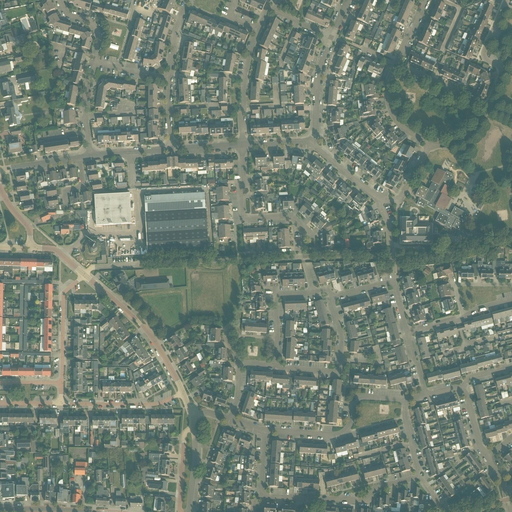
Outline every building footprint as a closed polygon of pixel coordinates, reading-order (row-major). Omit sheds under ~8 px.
[(42,10),(52,5),(52,4),(52,5),(50,2),(43,0),(42,4),(43,7),(43,8),(41,9),(42,10)] [(69,0),(70,1),(68,1),(69,4),(71,3),(72,3),(74,6),(89,11),(92,3),(88,2),(88,0),(85,0),(86,1),(80,0),(69,0)] [(164,5),(172,8),(174,3),(168,0),(166,0),(165,2),(161,0),(161,1),(159,0),(157,0),(157,2),(164,5)] [(253,0),(251,7),(256,9),(260,1),(256,0),(253,0)] [(256,9),(262,12),(266,0),(263,0),(263,3),(260,1),(256,9)] [(406,1),(403,7),(410,10),(411,8),(412,9),(414,5),(406,1)] [(435,8),(443,11),(446,6),(436,2),(435,4),(436,5),(435,8)] [(363,4),(361,8),(369,12),(372,6),(364,3),(364,5),(363,4)] [(91,11),(97,13),(99,6),(93,4),(91,11)] [(46,11),(47,14),(55,10),(52,5),(42,10),(43,11),(44,10),(46,11)] [(97,13),(103,15),(106,5),(105,5),(105,7),(99,6),(97,13)] [(103,13),(109,15),(111,7),(106,5),(103,15),(103,13)] [(158,9),(169,14),(172,8),(164,5),(163,8),(159,6),(158,9)] [(410,10),(403,7),(399,5),(397,10),(401,12),(409,15),(410,12),(410,10)] [(482,10),(491,14),(493,12),(491,11),(492,8),(484,5),(482,10)] [(109,15),(115,16),(117,9),(111,7),(109,15)] [(360,12),(359,14),(367,17),(369,12),(361,8),(360,12)] [(431,12),(441,17),(443,11),(435,8),(434,10),(433,10),(431,12)] [(476,14),(488,19),(489,16),(490,17),(491,14),(482,10),(478,8),(477,12),(476,14)] [(305,19),(310,21),(314,13),(311,12),(312,10),(309,9),(305,19)] [(121,18),(127,20),(129,12),(123,10),(121,18)] [(187,24),(189,25),(191,21),(194,22),(198,14),(192,12),(187,24)] [(310,21),(316,24),(320,14),(317,12),(316,14),(314,13),(310,21)] [(409,15),(401,12),(398,17),(406,21),(407,19),(408,17),(409,15)] [(435,20),(439,22),(441,17),(431,12),(430,15),(432,15),(430,18),(435,20)] [(477,20),(487,25),(488,22),(487,22),(488,19),(476,14),(474,13),(476,14),(475,15),(479,17),(477,20)] [(192,26),(195,27),(197,23),(200,25),(203,17),(198,14),(194,22),(192,26)] [(316,24),(321,26),(325,18),(322,17),(323,15),(320,14),(316,24)] [(358,15),(356,19),(361,21),(364,23),(368,24),(370,19),(367,17),(359,14),(359,16),(358,15)] [(55,15),(48,19),(50,22),(51,24),(59,19),(58,20),(55,15)] [(160,18),(159,21),(170,25),(172,19),(164,16),(163,19),(160,18)] [(198,29),(200,30),(202,26),(205,27),(209,19),(203,17),(200,25),(198,29)] [(406,21),(398,17),(396,23),(394,22),(393,26),(396,27),(398,28),(399,25),(404,27),(406,23),(405,23),(406,21)] [(269,24),(277,28),(279,25),(282,26),(283,24),(272,18),(269,24)] [(321,26),(325,28),(326,27),(327,28),(331,20),(325,18),(321,26)] [(59,19),(51,24),(52,26),(53,28),(54,29),(56,29),(58,30),(59,26),(60,22),(58,20),(59,20),(59,19)] [(203,31),(206,32),(208,28),(211,30),(214,22),(209,19),(205,27),(203,31)] [(135,26),(143,28),(145,22),(137,20),(135,26)] [(475,26),(483,29),(484,27),(486,27),(487,25),(477,20),(475,26)] [(34,21),(29,23),(32,31),(30,31),(31,33),(37,31),(36,26),(34,21)] [(160,28),(168,30),(170,25),(159,21),(158,25),(161,25),(160,28)] [(350,25),(350,26),(350,27),(357,31),(360,25),(351,21),(350,25)] [(424,26),(433,30),(436,25),(428,21),(426,24),(425,24),(424,26)] [(209,33),(211,35),(213,31),(216,32),(220,24),(214,22),(211,30),(209,33)] [(215,35),(214,36),(217,37),(217,36),(220,38),(222,34),(223,32),(225,27),(225,26),(220,24),(216,32),(215,35)] [(224,37),(227,39),(228,35),(232,27),(226,24),(225,26),(225,27),(223,32),(226,34),(224,37)] [(275,33),(276,30),(280,32),(281,29),(277,28),(269,24),(267,30),(275,33)] [(133,31),(142,34),(143,28),(135,26),(134,31),(133,31)] [(396,27),(393,26),(391,29),(393,30),(390,35),(398,39),(399,37),(401,33),(396,31),(398,28),(396,27)] [(423,32),(431,36),(433,30),(424,26),(423,29),(424,29),(423,32)] [(481,35),(482,35),(483,33),(482,32),(483,29),(475,26),(473,31),(481,35)] [(230,40),(232,41),(234,37),(237,29),(232,27),(228,35),(231,36),(230,40)] [(347,32),(355,36),(357,31),(350,27),(349,29),(348,29),(347,32)] [(156,33),(166,36),(168,30),(160,28),(159,30),(157,29),(156,33)] [(83,29),(80,37),(82,40),(89,36),(88,33),(86,30),(83,29)] [(235,42),(238,43),(239,40),(243,32),(237,29),(234,37),(237,38),(235,42)] [(272,39),(272,38),(274,35),(277,37),(278,35),(278,34),(275,33),(267,30),(264,35),(272,39)] [(467,35),(470,36),(478,39),(479,37),(480,37),(481,35),(473,31),(472,30),(472,31),(469,30),(467,35)] [(132,37),(140,40),(142,34),(133,31),(132,37)] [(241,45),(243,46),(248,34),(243,32),(239,40),(242,41),(241,45)] [(345,38),(352,42),(355,36),(347,32),(345,36),(346,37),(345,38)] [(419,37),(430,42),(430,41),(429,41),(431,36),(423,32),(422,35),(420,34),(419,37)] [(157,39),(165,42),(166,36),(156,33),(155,36),(158,37),(157,39)] [(398,39),(390,35),(388,34),(385,40),(396,44),(398,41),(397,40),(398,39)] [(0,52),(3,51),(1,45),(5,44),(10,43),(8,35),(3,36),(4,39),(0,40),(0,52)] [(13,38),(9,39),(10,43),(20,40),(21,44),(27,42),(26,40),(27,39),(26,36),(25,36),(25,35),(13,38)] [(262,41),(270,44),(271,41),(275,43),(276,40),(272,38),(272,39),(264,35),(262,41)] [(467,35),(465,40),(467,41),(477,45),(478,43),(477,42),(478,39),(470,36),(467,35)] [(89,36),(82,40),(83,42),(91,44),(92,41),(90,38),(89,36)] [(132,37),(131,37),(129,43),(139,46),(139,45),(140,42),(138,42),(139,39),(132,37)] [(423,45),(428,47),(429,47),(431,45),(431,42),(430,42),(419,37),(418,39),(420,40),(418,43),(423,45)] [(306,44),(315,47),(316,44),(317,45),(319,42),(307,38),(304,40),(302,43),(306,44)] [(396,44),(385,40),(383,45),(393,49),(394,48),(395,48),(396,44)] [(198,51),(201,52),(201,49),(199,48),(193,47),(194,42),(192,41),(188,41),(188,44),(183,43),(183,46),(185,46),(184,49),(193,51),(198,52),(198,51)] [(267,49),(271,51),(272,48),(273,48),(274,46),(270,44),(262,41),(259,46),(267,50),(267,49)] [(465,46),(473,50),(474,47),(476,48),(477,45),(467,41),(465,46)] [(82,47),(81,48),(86,49),(89,50),(91,44),(83,42),(82,47)] [(129,43),(127,48),(135,51),(135,50),(136,48),(138,49),(139,48),(141,48),(142,46),(139,45),(139,46),(129,43)] [(306,50),(314,53),(315,51),(314,50),(315,47),(306,44),(304,49),(306,50)] [(339,50),(347,54),(349,48),(342,45),(341,47),(340,47),(339,50)] [(378,49),(377,52),(380,54),(386,56),(387,54),(391,56),(393,52),(392,51),(393,49),(383,45),(380,51),(378,49)] [(461,45),(459,50),(463,51),(472,56),(473,53),(472,53),(473,50),(465,46),(461,45)] [(125,54),(136,57),(137,56),(137,55),(137,54),(134,53),(135,51),(127,48),(125,54)] [(306,50),(304,55),(314,59),(315,57),(313,56),(314,53),(306,50)] [(339,57),(344,59),(345,59),(347,54),(339,50),(337,54),(338,55),(337,56),(339,57)] [(415,53),(411,51),(408,58),(411,60),(410,62),(413,64),(413,65),(415,66),(419,57),(414,54),(415,53)] [(464,59),(468,61),(470,58),(471,58),(472,56),(463,51),(461,55),(458,54),(457,55),(464,59)] [(76,60),(84,62),(86,56),(78,54),(76,60)] [(135,61),(136,57),(125,54),(124,60),(132,62),(133,60),(135,61)] [(302,60),(310,64),(311,61),(313,62),(314,59),(304,55),(301,54),(299,59),(302,60)] [(157,66),(158,67),(160,65),(159,64),(159,63),(162,61),(163,57),(155,55),(150,59),(155,66),(155,65),(157,66)] [(442,78),(445,79),(449,69),(443,67),(444,66),(442,65),(445,57),(443,56),(442,60),(440,64),(437,69),(441,71),(440,75),(443,77),(442,78)] [(347,60),(345,59),(344,59),(339,57),(337,61),(338,61),(337,63),(345,66),(347,60)] [(357,67),(362,69),(363,65),(366,66),(369,59),(365,57),(364,59),(361,58),(359,62),(357,67)] [(415,66),(418,67),(418,66),(421,67),(425,59),(419,57),(415,66)] [(144,58),(144,61),(143,66),(152,67),(155,66),(150,59),(144,58)] [(429,70),(432,72),(433,68),(437,69),(440,64),(437,63),(436,62),(437,60),(431,58),(430,61),(426,71),(428,72),(429,70)] [(300,66),(310,70),(311,67),(309,67),(310,64),(302,61),(302,60),(299,59),(298,59),(296,64),(300,66)] [(367,71),(372,74),(376,65),(373,63),(374,61),(369,59),(366,66),(369,67),(367,71)] [(423,70),(426,71),(430,61),(425,59),(421,67),(424,68),(423,70)] [(183,66),(196,69),(196,68),(193,68),(194,65),(192,65),(192,62),(182,60),(182,63),(183,64),(183,66)] [(9,62),(0,64),(0,74),(11,71),(9,62)] [(334,68),(342,72),(345,66),(337,63),(337,65),(336,64),(334,68)] [(301,73),(306,75),(307,72),(309,72),(310,70),(300,66),(296,64),(296,65),(296,68),(295,71),(298,72),(298,71),(301,73)] [(377,75),(380,77),(381,73),(384,66),(380,64),(379,66),(376,65),(372,74),(377,76),(377,75)] [(465,76),(467,77),(468,73),(472,75),(476,65),(473,64),(473,66),(470,64),(468,69),(466,73),(465,76)] [(81,74),(81,73),(83,68),(82,68),(75,65),(73,71),(75,72),(81,74)] [(476,78),(477,78),(481,69),(478,68),(478,67),(476,65),(472,75),(477,77),(476,78)] [(184,76),(193,77),(194,72),(195,72),(196,69),(183,66),(182,69),(181,69),(180,72),(185,73),(184,76)] [(14,69),(13,70),(13,71),(15,76),(20,75),(20,74),(21,74),(20,68),(14,69)] [(332,74),(340,77),(342,72),(334,68),(332,72),(333,72),(332,74)] [(445,79),(447,80),(448,79),(450,80),(454,72),(449,69),(445,79)] [(477,78),(478,78),(486,74),(485,71),(481,70),(481,69),(477,78)] [(453,83),(455,84),(459,74),(454,72),(450,80),(453,81),(453,83)] [(34,73),(17,77),(19,85),(36,82),(34,73)] [(455,84),(457,85),(458,83),(461,85),(465,76),(459,74),(455,84)] [(343,77),(342,81),(346,82),(351,83),(352,83),(353,76),(351,75),(350,75),(349,78),(343,77)] [(177,84),(177,87),(188,86),(191,86),(191,80),(192,80),(193,77),(184,76),(183,80),(177,79),(176,81),(177,81),(178,84),(177,84)] [(72,83),(79,86),(81,80),(73,77),(72,83)] [(106,82),(104,83),(109,90),(111,88),(112,80),(108,80),(106,81),(106,82)] [(365,87),(365,92),(375,91),(374,87),(377,87),(376,82),(369,83),(369,86),(365,87)] [(9,97),(14,96),(13,86),(10,86),(9,83),(1,84),(4,98),(9,97)] [(99,87),(98,90),(106,91),(109,90),(104,83),(102,85),(99,87)] [(478,91),(487,95),(488,92),(487,92),(488,89),(480,85),(479,85),(480,85),(478,89),(478,91)] [(152,109),(157,109),(157,106),(158,105),(160,105),(160,102),(158,102),(157,101),(157,94),(158,93),(160,93),(160,90),(158,90),(157,89),(157,86),(149,86),(148,109),(152,109)] [(366,97),(366,100),(371,100),(373,99),(378,99),(377,94),(375,94),(375,91),(365,92),(364,92),(364,96),(365,97),(366,97)] [(472,94),(484,99),(485,97),(486,97),(487,95),(478,91),(476,94),(473,92),(472,94)] [(28,98),(13,101),(14,106),(14,107),(18,106),(22,105),(21,103),(29,102),(28,99),(28,98)] [(360,109),(372,108),(371,104),(374,104),(373,99),(371,100),(366,100),(359,101),(360,109)] [(8,115),(5,116),(5,117),(6,117),(6,119),(5,119),(5,121),(9,120),(10,127),(15,126),(17,126),(16,120),(20,120),(22,116),(22,115),(19,113),(15,113),(14,108),(12,108),(11,108),(8,109),(7,109),(8,115)] [(358,110),(360,117),(363,117),(368,117),(375,116),(374,111),(372,111),(372,108),(360,109),(358,110)] [(329,115),(329,119),(340,118),(340,114),(342,114),(342,110),(337,110),(328,110),(328,114),(328,115),(329,115)] [(328,122),(328,127),(335,127),(335,124),(340,124),(340,121),(343,121),(343,118),(340,118),(329,119),(329,122),(328,122)] [(370,129),(373,133),(381,127),(378,124),(380,122),(377,119),(374,121),(373,120),(367,123),(370,129)] [(336,128),(329,130),(330,135),(332,134),(334,137),(343,134),(345,133),(349,131),(348,129),(344,126),(336,129),(336,128)] [(385,128),(384,128),(382,126),(381,127),(373,133),(377,137),(375,138),(377,140),(380,138),(383,136),(386,133),(388,132),(385,128)] [(392,128),(388,132),(386,133),(383,136),(387,141),(384,143),(386,144),(388,142),(395,136),(393,134),(395,132),(392,128)] [(332,141),(334,146),(341,144),(344,143),(347,140),(346,139),(345,138),(344,139),(343,134),(334,137),(335,140),(332,141)] [(10,146),(10,149),(10,150),(22,148),(21,143),(19,143),(17,136),(13,136),(14,140),(8,141),(9,147),(10,146)] [(390,149),(392,150),(397,146),(402,141),(399,138),(398,139),(395,136),(388,142),(391,146),(390,147),(390,149)] [(341,152),(344,154),(350,147),(353,143),(350,141),(348,144),(346,143),(343,147),(341,145),(336,151),(340,154),(341,152)] [(345,158),(349,161),(357,152),(359,149),(353,144),(353,143),(350,147),(344,154),(347,156),(345,158)] [(404,151),(412,155),(414,152),(416,153),(418,149),(416,148),(417,146),(413,144),(412,146),(410,148),(406,146),(404,151)] [(354,162),(357,164),(363,157),(365,154),(359,149),(357,152),(349,161),(353,164),(354,162)] [(400,158),(410,164),(413,160),(411,159),(412,155),(404,151),(401,155),(402,155),(400,158)] [(270,163),(270,170),(274,170),(274,169),(279,169),(279,166),(278,155),(273,156),(273,163),(270,163)] [(285,165),(285,169),(288,169),(288,162),(284,163),(284,155),(278,155),(279,166),(285,165)] [(292,169),(296,169),(297,165),(298,155),(293,155),(292,162),(288,162),(288,169),(292,169)] [(297,165),(301,166),(301,170),(304,172),(304,171),(308,163),(305,161),(304,164),(303,164),(304,156),(298,155),(297,165)] [(266,156),(260,156),(261,166),(261,168),(270,168),(270,163),(268,164),(268,161),(267,160),(266,160),(266,156)] [(358,168),(362,171),(367,166),(369,162),(363,157),(357,164),(360,167),(358,168)] [(396,165),(404,170),(406,167),(408,168),(410,164),(400,158),(399,161),(395,159),(393,163),(392,163),(396,165)] [(177,159),(167,159),(167,163),(168,170),(178,169),(178,162),(177,159)] [(201,160),(197,160),(197,169),(198,172),(199,172),(206,171),(206,161),(203,162),(203,161),(201,161),(201,160)] [(304,171),(311,176),(320,165),(316,161),(313,165),(309,162),(308,163),(304,171)] [(87,165),(88,171),(90,170),(97,169),(97,167),(96,162),(89,164),(89,165),(87,165)] [(367,173),(370,175),(376,167),(369,162),(367,166),(362,171),(365,174),(367,173)] [(320,165),(311,176),(317,182),(318,181),(324,174),(321,172),(324,168),(320,165)] [(396,175),(403,178),(405,174),(403,173),(404,170),(396,165),(393,170),(394,170),(392,172),(396,175)] [(371,179),(375,182),(379,176),(383,171),(381,169),(380,171),(376,167),(370,175),(373,177),(371,179)] [(122,168),(111,168),(112,172),(115,172),(115,178),(114,178),(124,178),(125,178),(124,172),(122,172),(122,168)] [(66,173),(67,180),(70,179),(77,178),(75,169),(70,170),(70,172),(66,173)] [(90,175),(88,175),(89,181),(93,180),(99,179),(98,173),(98,172),(97,172),(97,169),(90,170),(90,175)] [(420,186),(415,196),(418,198),(419,198),(420,198),(418,201),(418,202),(417,203),(416,205),(420,207),(421,207),(423,208),(425,205),(427,206),(427,207),(433,210),(434,210),(439,213),(435,222),(444,227),(445,226),(451,230),(452,227),(459,231),(463,224),(462,224),(463,222),(464,222),(468,215),(454,208),(451,214),(445,211),(451,199),(447,197),(451,189),(450,188),(451,186),(448,185),(453,175),(446,172),(445,174),(439,170),(437,169),(435,173),(435,174),(433,178),(431,182),(432,183),(428,190),(423,188),(420,186)] [(56,174),(57,181),(60,181),(67,180),(66,173),(65,170),(60,171),(60,173),(56,174)] [(47,183),(48,185),(51,185),(51,182),(57,181),(56,174),(56,172),(50,173),(50,175),(46,176),(47,183)] [(386,179),(397,184),(398,181),(400,182),(403,178),(396,175),(392,172),(391,175),(389,178),(387,177),(386,179)] [(18,182),(25,181),(26,180),(26,178),(25,173),(18,175),(18,176),(16,176),(17,182),(18,182)] [(321,183),(325,187),(334,176),(330,173),(326,177),(324,174),(318,181),(321,183)] [(41,176),(36,177),(37,182),(37,184),(37,186),(40,186),(40,184),(47,183),(46,176),(46,174),(40,174),(41,176)] [(328,192),(330,195),(338,186),(335,184),(338,180),(334,176),(325,187),(330,190),(328,192)] [(259,181),(255,181),(255,187),(267,186),(267,181),(266,181),(266,180),(269,180),(269,177),(266,177),(262,177),(261,177),(261,181),(259,181)] [(117,188),(117,190),(126,189),(125,188),(127,188),(126,182),(124,182),(124,178),(114,178),(114,182),(117,182),(117,185),(116,185),(115,185),(115,187),(116,188),(117,188)] [(92,185),(93,190),(102,189),(101,182),(101,179),(99,179),(93,180),(94,184),(92,185)] [(384,187),(395,193),(397,189),(395,188),(397,184),(386,179),(385,181),(387,182),(384,187)] [(17,192),(21,191),(28,190),(26,190),(25,184),(25,181),(18,182),(18,186),(16,186),(17,192)] [(210,192),(210,194),(227,193),(227,192),(228,192),(228,188),(227,185),(222,185),(222,188),(216,188),(216,191),(213,191),(213,192),(210,192)] [(340,197),(348,188),(343,185),(340,188),(338,186),(330,195),(333,197),(336,193),(340,197)] [(259,192),(259,195),(267,195),(267,191),(268,191),(267,186),(255,187),(255,192),(259,192)] [(340,197),(340,198),(344,201),(343,202),(346,204),(347,202),(351,198),(349,196),(352,192),(348,188),(340,197)] [(48,201),(55,199),(54,195),(57,195),(56,189),(44,191),(45,194),(47,194),(47,197),(46,198),(46,201),(48,201)] [(22,196),(20,196),(21,201),(25,201),(30,200),(29,195),(29,193),(28,190),(21,191),(22,196)] [(81,204),(82,211),(85,210),(84,204),(83,204),(83,203),(84,203),(90,202),(90,197),(92,197),(92,193),(89,193),(83,193),(84,196),(79,196),(81,204)] [(145,210),(143,210),(144,220),(146,220),(148,254),(208,251),(206,211),(151,214),(151,213),(152,213),(205,210),(204,193),(144,197),(145,210)] [(217,195),(217,201),(229,201),(229,197),(227,197),(227,193),(210,194),(210,195),(217,195)] [(69,198),(70,205),(81,204),(79,196),(79,194),(74,195),(74,197),(69,198)] [(94,196),(96,226),(131,224),(130,194),(94,196)] [(256,199),(256,205),(268,204),(268,198),(267,198),(267,195),(259,195),(260,199),(256,199)] [(351,198),(347,202),(350,205),(348,207),(352,210),(354,208),(363,198),(358,195),(354,200),(351,198)] [(282,196),(279,196),(279,198),(279,200),(279,203),(279,204),(283,204),(283,210),(288,210),(288,197),(288,196),(282,196)] [(359,211),(362,213),(367,209),(364,206),(367,202),(363,198),(354,208),(359,211)] [(55,199),(48,201),(49,207),(50,207),(50,210),(56,209),(56,211),(61,211),(64,211),(64,210),(64,205),(61,205),(60,206),(56,206),(56,205),(58,205),(57,199),(55,199)] [(23,206),(24,211),(29,210),(34,210),(33,203),(32,203),(32,200),(25,201),(25,205),(23,206)] [(299,212),(303,216),(309,208),(312,205),(308,202),(307,201),(304,200),(301,206),(303,207),(299,212)] [(262,210),(262,213),(268,212),(268,207),(268,204),(256,205),(256,210),(262,210)] [(311,206),(303,216),(307,219),(311,215),(313,217),(319,210),(320,210),(317,207),(316,209),(312,205),(311,206)] [(362,213),(361,214),(364,222),(366,221),(376,216),(374,211),(369,213),(367,209),(362,213)] [(312,223),(316,227),(322,220),(324,218),(320,214),(322,212),(319,210),(313,217),(315,219),(312,223)] [(40,217),(43,223),(47,221),(50,219),(48,215),(55,215),(55,212),(47,212),(43,214),(43,216),(40,217)] [(368,226),(370,230),(376,229),(374,224),(378,222),(376,216),(366,221),(368,226)] [(401,231),(401,236),(402,236),(402,241),(401,243),(402,243),(409,243),(409,242),(423,242),(423,243),(431,243),(431,225),(417,225),(417,219),(409,219),(402,219),(402,228),(402,231),(401,231)] [(316,227),(320,231),(324,227),(325,228),(327,231),(332,228),(330,225),(327,222),(326,223),(322,220),(316,227)] [(74,227),(79,227),(79,224),(63,225),(63,228),(62,228),(62,227),(55,227),(55,232),(61,232),(61,235),(69,235),(69,228),(74,228),(74,227)] [(320,237),(321,242),(330,242),(334,242),(333,236),(332,236),(332,233),(332,232),(333,231),(332,228),(327,231),(324,232),(326,235),(324,235),(324,237),(320,237)] [(367,236),(367,239),(370,239),(381,238),(381,233),(376,233),(376,229),(370,230),(365,231),(367,236)] [(366,244),(367,249),(370,249),(370,248),(377,248),(377,244),(382,244),(381,238),(370,239),(370,243),(368,243),(366,244)] [(330,242),(321,242),(321,248),(326,248),(327,251),(333,250),(333,247),(333,245),(330,245),(330,242)] [(97,259),(97,264),(106,263),(105,244),(101,244),(102,259),(97,259)] [(12,270),(13,260),(5,259),(4,269),(4,273),(8,273),(8,270),(12,270)] [(37,261),(29,260),(28,268),(28,270),(32,270),(32,268),(36,268),(37,261)] [(36,268),(36,272),(44,272),(44,268),(45,261),(37,261),(36,268)] [(44,272),(53,272),(53,268),(53,261),(45,261),(44,268),(44,272)] [(487,270),(487,268),(482,268),(482,262),(478,262),(478,265),(478,272),(481,272),(481,279),(487,279),(487,270)] [(487,270),(487,279),(493,279),(493,274),(493,272),(496,272),(496,266),(496,262),(492,262),(492,266),(492,270),(487,270)] [(467,279),(473,279),(473,275),(478,275),(478,272),(478,265),(472,265),(471,268),(471,270),(467,270),(467,279)] [(499,279),(505,279),(505,270),(505,266),(496,266),(496,272),(499,273),(499,279)] [(366,268),(369,281),(375,280),(374,277),(377,276),(375,267),(372,268),(371,267),(368,268),(366,268)] [(444,268),(436,270),(437,274),(438,279),(446,277),(445,274),(447,274),(452,273),(451,267),(444,268)] [(464,280),(466,280),(466,279),(467,279),(467,270),(467,267),(461,267),(461,269),(458,269),(458,270),(458,275),(461,275),(461,279),(463,279),(464,280)] [(327,270),(330,282),(336,280),(336,279),(338,279),(337,273),(336,271),(335,268),(327,270)] [(352,268),(344,270),(344,271),(345,274),(348,283),(353,282),(352,280),(352,279),(355,279),(354,274),(353,272),(352,268)] [(361,269),(364,282),(369,281),(366,268),(365,268),(364,268),(362,269),(361,269)] [(356,271),(353,272),(354,274),(355,279),(357,278),(359,284),(364,282),(361,269),(356,271)] [(265,274),(263,274),(263,281),(266,281),(266,283),(272,283),(271,274),(271,270),(269,270),(270,274),(265,274)] [(271,274),(272,283),(277,283),(277,282),(280,282),(279,273),(279,274),(279,270),(271,270),(271,274)] [(323,270),(322,270),(325,283),(330,282),(328,272),(324,273),(324,271),(323,270)] [(340,277),(342,284),(348,283),(345,274),(344,271),(342,271),(343,274),(340,275),(339,270),(336,271),(337,273),(338,279),(338,278),(340,277)] [(282,282),(282,287),(288,287),(287,274),(285,274),(286,278),(282,278),(282,273),(279,273),(280,282),(282,282)] [(298,273),(299,287),(304,286),(304,283),(307,283),(304,273),(298,273)] [(115,279),(113,280),(116,284),(115,285),(117,288),(118,287),(126,283),(123,278),(125,277),(124,274),(118,277),(117,278),(117,277),(115,278),(115,279)] [(401,280),(402,285),(411,283),(410,280),(414,279),(413,274),(404,276),(404,279),(401,280)] [(168,280),(155,281),(155,289),(169,288),(168,280)] [(155,281),(136,283),(136,291),(141,291),(141,290),(155,289),(155,281)] [(408,290),(409,292),(416,290),(415,287),(414,282),(411,283),(402,285),(404,291),(408,290)] [(118,287),(117,288),(119,291),(120,291),(122,295),(124,294),(127,293),(126,292),(132,288),(131,285),(128,287),(126,283),(118,287)] [(257,283),(250,284),(250,289),(251,289),(251,292),(251,293),(251,296),(254,296),(260,296),(260,293),(260,287),(257,287),(257,283)] [(20,294),(23,294),(24,285),(20,285),(20,291),(13,290),(13,293),(20,293),(20,294)] [(28,294),(30,294),(30,287),(37,287),(37,286),(25,285),(25,294),(28,294)] [(43,286),(43,289),(45,289),(45,294),(52,294),(52,286),(47,286),(45,286),(43,286)] [(440,293),(441,298),(451,296),(449,291),(448,292),(446,286),(439,288),(440,293)] [(406,296),(407,302),(416,299),(419,298),(418,295),(418,291),(416,292),(416,290),(409,292),(408,292),(409,295),(406,296)] [(45,302),(52,302),(52,294),(45,294),(40,294),(40,302),(45,302)] [(256,303),(256,304),(265,303),(265,298),(263,298),(263,295),(260,296),(254,296),(251,296),(251,298),(254,298),(256,298),(256,300),(256,303)] [(412,306),(412,309),(416,308),(418,308),(418,306),(421,306),(420,302),(417,303),(416,299),(407,302),(409,307),(412,306)] [(442,310),(443,314),(445,313),(453,311),(452,307),(453,307),(452,300),(447,301),(442,302),(440,303),(442,310)] [(99,311),(100,312),(105,308),(100,303),(99,304),(98,304),(98,302),(92,302),(92,311),(98,311),(99,311)] [(256,304),(252,304),(252,309),(256,309),(256,312),(264,311),(264,309),(266,309),(265,303),(256,304)] [(411,313),(413,318),(425,315),(423,306),(418,308),(416,308),(417,311),(411,313)] [(494,321),(495,325),(498,325),(497,320),(500,320),(497,311),(491,313),(494,321)] [(490,314),(485,316),(487,325),(488,328),(493,326),(490,314)] [(413,318),(414,324),(427,321),(425,315),(413,318)] [(0,326),(2,327),(8,327),(9,319),(0,318),(0,326)] [(100,332),(104,330),(103,329),(107,326),(110,330),(109,331),(111,328),(120,322),(116,318),(109,323),(110,323),(108,324),(107,322),(100,327),(100,332)] [(250,332),(251,323),(251,321),(242,320),(242,324),(245,324),(244,332),(250,332)] [(109,331),(111,332),(114,330),(116,332),(123,327),(120,322),(111,328),(109,331)] [(465,330),(465,331),(471,330),(469,322),(463,324),(464,327),(462,327),(463,330),(465,330)] [(204,326),(204,329),(206,329),(206,332),(207,334),(207,336),(208,336),(220,337),(220,330),(215,330),(211,330),(210,330),(211,326),(204,326)] [(114,338),(116,340),(118,338),(126,332),(123,327),(116,332),(113,334),(114,334),(112,335),(114,337),(114,338)] [(451,328),(453,336),(458,334),(457,332),(459,331),(458,328),(456,329),(456,327),(451,328)] [(44,336),(51,336),(52,328),(44,328),(40,328),(40,336),(44,336)] [(116,346),(119,349),(122,346),(124,344),(125,344),(123,341),(130,336),(126,332),(118,338),(116,340),(117,342),(118,344),(116,346)] [(173,347),(175,350),(179,348),(184,345),(181,340),(180,341),(179,341),(176,336),(178,335),(176,332),(168,337),(170,340),(167,341),(171,348),(173,347)] [(206,345),(214,346),(214,343),(219,343),(220,337),(208,336),(207,342),(207,344),(206,344),(206,345)] [(124,344),(122,346),(124,349),(125,349),(128,353),(131,350),(132,349),(139,344),(136,339),(131,343),(129,341),(126,343),(125,344),(124,344)] [(100,352),(104,352),(104,349),(104,348),(110,343),(107,340),(104,343),(100,347),(100,352)] [(131,350),(128,353),(130,355),(134,352),(136,354),(143,349),(139,344),(132,349),(131,350)] [(208,345),(207,349),(209,349),(213,349),(213,355),(217,355),(226,356),(227,350),(222,349),(218,349),(214,349),(214,346),(208,345)] [(180,350),(175,352),(178,356),(179,358),(178,358),(180,362),(184,360),(188,358),(182,348),(180,350)] [(136,354),(139,359),(146,354),(143,349),(136,354)] [(74,352),(74,358),(76,358),(76,360),(82,360),(87,360),(87,355),(82,355),(82,352),(74,352)] [(144,362),(146,365),(151,362),(149,359),(149,358),(146,354),(139,359),(137,360),(136,361),(137,363),(141,361),(142,363),(144,362)] [(214,365),(220,365),(221,362),(226,363),(226,356),(217,355),(217,359),(216,359),(214,360),(214,361),(213,361),(213,362),(210,362),(209,362),(209,365),(210,365),(213,365),(214,365)] [(182,367),(187,376),(191,373),(194,372),(189,363),(186,365),(182,367)] [(10,377),(18,377),(18,366),(18,367),(10,367),(10,369),(10,377)] [(18,366),(18,377),(26,377),(26,370),(23,370),(23,366),(18,366)] [(34,369),(34,377),(42,377),(42,369),(42,366),(34,366),(34,369)] [(42,369),(42,377),(50,377),(50,370),(50,366),(42,366),(42,369)] [(191,382),(195,389),(202,384),(200,381),(205,378),(203,375),(205,373),(203,370),(197,373),(199,377),(191,382)] [(151,374),(157,384),(162,381),(156,371),(151,374)] [(148,380),(152,387),(157,384),(151,374),(146,377),(148,380)] [(220,380),(210,379),(211,381),(218,384),(227,385),(227,382),(232,382),(232,376),(223,375),(223,381),(220,381),(220,380)] [(353,378),(350,378),(350,383),(353,383),(353,384),(358,384),(359,375),(356,375),(356,376),(354,376),(353,378)] [(146,381),(143,382),(147,390),(152,387),(148,380),(146,377),(144,378),(146,381)] [(282,389),(290,389),(291,385),(291,381),(291,379),(288,378),(288,377),(283,377),(282,386),(282,389)] [(294,381),(291,381),(291,385),(290,389),(290,391),(295,392),(295,389),(299,389),(299,387),(300,378),(294,378),(294,381)] [(310,390),(318,390),(319,382),(316,381),(316,379),(311,379),(310,388),(310,390)] [(140,384),(136,386),(136,388),(139,393),(142,392),(142,393),(147,390),(143,382),(141,380),(139,381),(140,384)] [(103,393),(109,393),(109,384),(100,384),(100,391),(103,391),(103,393)] [(126,393),(132,393),(132,391),(135,391),(133,384),(126,384),(126,393)] [(74,398),(77,398),(77,394),(79,394),(79,393),(88,393),(88,387),(87,387),(82,387),(74,387),(74,389),(73,390),(73,392),(74,392),(74,393),(74,394),(74,398)] [(202,388),(198,390),(200,394),(200,393),(202,396),(203,397),(202,400),(204,401),(209,403),(210,400),(211,397),(212,394),(205,391),(206,391),(203,387),(202,388)] [(214,404),(224,408),(227,399),(217,396),(214,404)] [(254,406),(256,407),(258,402),(254,400),(247,398),(245,403),(254,406)] [(452,399),(450,399),(452,409),(453,412),(459,410),(458,408),(456,400),(452,401),(452,399)] [(250,416),(253,417),(254,414),(251,414),(250,413),(251,410),(243,408),(241,413),(250,416)] [(479,414),(481,419),(488,417),(491,417),(489,411),(479,414)] [(60,430),(69,430),(69,426),(69,418),(66,418),(66,417),(63,417),(63,418),(63,420),(60,420),(60,430)] [(81,432),(83,433),(83,429),(88,429),(89,420),(86,420),(86,418),(81,418),(81,426),(81,432)] [(90,426),(98,427),(98,418),(92,418),(92,422),(90,422),(90,426)] [(391,424),(393,435),(399,433),(397,425),(393,426),(392,423),(391,424)] [(380,427),(383,437),(388,436),(386,428),(383,428),(382,426),(380,427)] [(495,429),(489,430),(491,438),(496,437),(497,436),(497,435),(496,435),(495,429)] [(220,435),(218,442),(221,443),(226,445),(227,442),(230,432),(225,430),(223,436),(220,435)] [(365,432),(368,442),(373,441),(371,433),(367,434),(367,431),(365,432)] [(0,441),(7,441),(7,438),(8,438),(7,435),(8,435),(9,435),(9,432),(0,432),(0,441)] [(227,442),(232,444),(236,434),(230,432),(227,442)] [(231,455),(234,456),(238,445),(243,447),(246,437),(241,435),(239,442),(236,441),(235,445),(234,447),(233,451),(231,455)] [(419,443),(419,445),(429,442),(432,441),(431,436),(430,436),(420,439),(421,442),(419,443)] [(243,447),(248,449),(252,439),(246,437),(243,447)] [(349,438),(352,449),(357,448),(355,439),(351,440),(351,438),(349,438)] [(31,453),(36,453),(36,440),(30,441),(30,440),(17,441),(17,449),(31,448),(31,453)] [(339,442),(341,453),(347,451),(346,450),(346,451),(344,443),(341,444),(340,441),(339,442)] [(164,453),(171,454),(172,446),(160,444),(159,449),(164,449),(164,453)] [(424,455),(424,457),(434,454),(433,449),(425,451),(426,454),(424,455)] [(503,459),(506,464),(511,459),(511,456),(511,455),(511,454),(511,453),(511,452),(510,450),(505,454),(507,456),(503,459)] [(0,460),(1,461),(7,461),(7,456),(10,456),(14,456),(14,455),(14,452),(4,452),(0,451),(0,460)] [(214,452),(212,457),(222,460),(225,461),(226,458),(227,456),(228,454),(226,453),(223,452),(222,452),(221,451),(220,454),(218,453),(214,452)] [(464,458),(467,462),(475,456),(474,455),(472,456),(470,453),(464,458)] [(397,457),(399,462),(407,460),(406,456),(409,456),(408,454),(397,457)] [(244,465),(254,466),(255,460),(255,457),(251,457),(243,457),(241,456),(241,459),(240,465),(241,465),(244,465)] [(467,462),(470,467),(477,462),(474,459),(476,458),(475,456),(467,462)] [(210,462),(220,466),(222,460),(212,457),(210,462)] [(149,458),(148,463),(159,464),(158,468),(162,468),(169,469),(170,462),(165,462),(163,461),(163,462),(160,461),(160,458),(149,458)] [(0,470),(1,470),(1,471),(7,471),(7,470),(7,466),(16,465),(16,462),(7,461),(1,461),(0,460),(0,470)] [(75,475),(85,476),(85,475),(87,476),(87,473),(88,468),(87,468),(87,463),(85,463),(76,462),(76,468),(75,467),(75,475)] [(470,467),(473,471),(482,465),(481,464),(479,465),(477,462),(470,467)] [(400,467),(401,473),(410,470),(409,467),(411,466),(411,464),(400,467)] [(238,473),(247,474),(247,471),(254,471),(254,466),(244,465),(241,465),(240,470),(239,470),(238,473)] [(473,471),(477,476),(483,471),(481,468),(483,466),(482,465),(473,471)] [(148,467),(141,467),(141,471),(142,471),(142,476),(146,477),(153,478),(158,478),(158,475),(158,474),(156,474),(154,474),(154,473),(147,472),(148,467)] [(378,476),(379,478),(381,478),(378,467),(373,468),(375,477),(378,476)] [(156,472),(156,474),(158,474),(161,475),(164,476),(168,476),(169,469),(162,468),(158,468),(162,469),(161,472),(158,471),(158,472),(156,472)] [(207,473),(217,476),(218,471),(208,468),(207,473)] [(368,478),(369,481),(371,480),(368,469),(362,471),(365,479),(368,478)] [(1,480),(9,481),(9,480),(7,480),(8,480),(7,479),(7,476),(16,475),(16,471),(7,471),(1,471),(1,470),(0,470),(0,479),(1,480)] [(205,478),(215,482),(217,476),(207,473),(205,478)] [(238,481),(252,482),(252,477),(246,477),(247,474),(238,473),(238,476),(238,481)] [(351,482),(352,484),(354,484),(351,473),(346,474),(348,482),(351,482)] [(341,484),(341,487),(343,486),(341,475),(335,477),(337,485),(341,484)] [(443,476),(436,481),(438,484),(437,485),(438,487),(446,481),(443,477),(443,476)] [(476,483),(479,487),(485,482),(483,479),(485,478),(484,476),(476,483)] [(16,486),(16,498),(22,497),(22,495),(29,495),(29,493),(29,489),(29,479),(26,479),(26,478),(22,478),(22,486),(16,486)] [(330,487),(331,489),(333,489),(330,478),(325,479),(327,488),(330,487)] [(149,482),(149,488),(153,489),(159,489),(159,490),(161,490),(166,491),(167,482),(162,482),(159,482),(154,481),(154,482),(150,482),(149,482)] [(234,487),(233,490),(236,490),(243,490),(243,487),(251,488),(252,482),(238,481),(237,487),(234,487)] [(440,487),(443,490),(449,485),(446,481),(438,487),(439,488),(440,487)] [(0,501),(0,502),(13,502),(13,501),(12,501),(12,498),(15,498),(15,483),(11,483),(2,482),(0,482),(0,501)] [(479,487),(477,489),(480,493),(482,491),(490,485),(489,484),(488,485),(485,482),(479,487)] [(203,492),(214,493),(214,490),(217,490),(217,489),(222,490),(223,486),(218,485),(215,485),(214,484),(213,487),(203,486),(203,492)] [(31,493),(31,501),(39,501),(39,496),(39,485),(32,485),(29,489),(29,493),(31,493)] [(443,494),(444,496),(452,490),(449,485),(443,490),(445,493),(443,494)] [(480,493),(483,498),(492,491),(490,488),(492,487),(490,485),(482,491),(480,493)] [(410,500),(409,511),(412,511),(413,503),(415,502),(415,501),(418,502),(419,499),(419,496),(420,489),(414,488),(413,498),(413,500),(410,500)] [(72,503),(74,504),(80,504),(80,496),(81,496),(82,491),(79,490),(75,490),(75,492),(74,495),(73,495),(72,503)] [(238,498),(249,499),(250,494),(243,493),(243,490),(236,490),(236,493),(236,498),(238,498)] [(447,496),(449,499),(455,494),(452,490),(444,496),(445,497),(447,496)] [(405,511),(408,511),(409,511),(410,500),(407,500),(407,492),(401,491),(401,494),(400,508),(401,505),(404,505),(404,506),(405,508),(405,511)] [(116,492),(115,507),(125,507),(126,499),(121,499),(121,492),(116,492)] [(397,509),(400,509),(400,508),(401,494),(395,494),(394,502),(391,501),(391,503),(391,508),(397,509)] [(159,501),(158,504),(158,503),(157,507),(157,511),(162,511),(164,511),(165,504),(161,504),(161,501),(162,501),(162,496),(155,495),(154,500),(157,500),(159,501)] [(387,511),(391,511),(391,508),(391,503),(388,503),(389,496),(383,496),(382,499),(383,499),(382,511),(388,511),(387,511)] [(130,508),(142,508),(142,501),(136,501),(136,497),(130,497),(130,501),(130,508)] [(373,511),(372,511),(381,511),(382,511),(383,499),(382,499),(377,499),(376,506),(373,506),(373,507),(373,511)] [(202,503),(202,509),(216,509),(216,505),(220,505),(220,504),(220,501),(214,501),(208,501),(208,503),(202,503)] [(429,504),(434,510),(438,509),(432,501),(429,504)]
